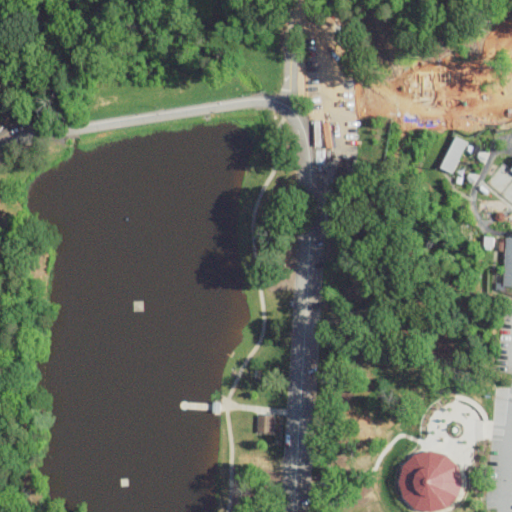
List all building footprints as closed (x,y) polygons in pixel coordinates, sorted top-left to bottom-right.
[(468,139),(468,140),(465,145),(457,161),(452,171),(441,165),(457,134),(468,139)] [(482,159),(481,158),(478,154),(480,150),(483,150),(486,150),(487,156),(482,159)] [(470,171),(474,171),(477,171),(476,177),(470,180),(470,179),(467,174),(470,171)] [(511,286),(511,237),(503,237),(501,287),(511,286)] [(272,433),(272,415),(255,414),(255,433),(272,433)] [(395,487),(399,497),(406,505),(415,510),(425,511),(435,510),(444,506),(451,498),(455,489),(456,479),(454,470),(449,461),(441,455),(432,451),(422,450),(412,453),(404,459),(398,467),(395,477),(395,487)]
